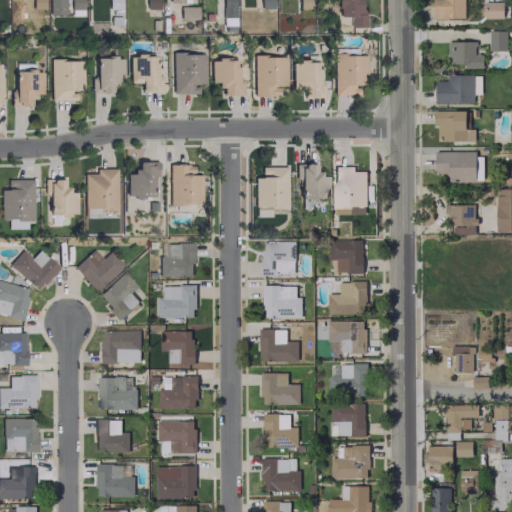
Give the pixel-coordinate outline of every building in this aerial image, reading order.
[(42,0),(30,0),(31,8),(43,8),(42,0)] [(46,0),(47,15),(63,15),(62,0),(46,0)] [(68,0),(69,15),(81,15),(80,0),(68,0)] [(233,25),(233,0),(221,0),(221,25),(233,25)] [(361,0),(336,0),(337,16),(349,16),(349,27),(362,27),(361,0)] [(463,0),(432,0),(432,18),(464,18),(463,0)] [(484,18),(502,17),(502,1),(483,2),(484,18)] [(506,31),(489,30),(488,52),(505,52),(506,31)] [(474,41),(447,41),(447,64),(463,64),(463,69),(482,68),(482,54),(474,54),(474,41)] [(196,93),(196,84),(203,84),(203,53),(170,53),(171,93),(196,93)] [(365,55),(332,54),(331,94),(357,94),(358,85),(364,85),(365,55)] [(155,55),(127,55),(127,82),(139,82),(139,90),(159,90),(159,75),(155,75),(155,55)] [(285,85),(284,55),(251,56),(252,96),(277,95),(276,86),(285,85)] [(121,80),(121,57),(91,56),(90,93),(111,93),(112,80),(121,80)] [(48,100),(74,100),(74,91),(81,91),(81,59),(47,60),(48,100)] [(241,95),(240,79),(236,79),(236,59),(208,59),(209,82),(218,81),(218,95),(241,95)] [(317,61),(289,61),(290,88),(303,87),(303,97),(322,96),(322,80),(317,80),(317,61)] [(40,95),(40,70),(11,70),(12,106),(28,106),(28,96),(40,95)] [(434,80),(434,103),(473,102),(472,74),(448,75),(448,80),(434,80)] [(473,141),(474,128),(469,128),(469,111),(433,110),(432,126),(436,126),(436,140),(473,141)] [(434,151),(434,173),(448,173),(448,181),(482,182),(482,152),(434,151)] [(125,174),(124,197),(152,197),(152,176),(156,176),(156,161),(134,161),(134,174),(125,174)] [(326,173),(314,173),(314,163),(296,163),(296,199),(325,199),(326,173)] [(199,204),(200,174),(191,174),(192,164),(167,164),(167,204),(199,204)] [(253,177),(253,215),(285,215),(285,166),(259,166),(259,177),(253,177)] [(365,171),(353,171),(353,166),(332,166),(333,206),(365,205),(365,171)] [(82,209),(115,208),(114,167),(94,167),(94,173),(82,173),(82,209)] [(0,218),(30,219),(31,179),(5,179),(5,189),(0,189),(0,218)] [(74,192),(64,191),(64,179),(42,179),(42,196),(47,196),(47,214),(74,214),(74,192)] [(511,188),(495,188),(495,232),(511,232),(511,188)] [(475,234),(474,204),(447,204),(447,234),(475,234)] [(362,272),(361,239),(327,240),(327,260),(335,259),(335,273),(362,272)] [(294,274),(293,241),(260,241),(261,274),(294,274)] [(192,243),(162,242),(161,254),(157,254),(157,276),(191,276),(192,243)] [(29,258),(20,249),(7,264),(35,290),(57,267),(37,249),(29,258)] [(100,258),(92,249),(72,267),(93,291),(122,265),(109,251),(100,258)] [(96,295),(119,319),(138,301),(129,292),(135,286),(121,271),(96,295)] [(0,314),(20,319),(27,287),(0,281),(0,314)] [(364,281),(338,281),(338,293),(326,294),(327,314),(365,313),(364,281)] [(194,285),(160,285),(160,296),(156,296),(156,317),(194,316),(194,285)] [(295,285),(262,285),(262,318),(300,317),(300,296),(295,297),(295,285)] [(326,340),(338,340),(338,352),(364,352),(364,320),(326,320),(326,340)] [(297,361),(297,339),(292,340),(292,329),(257,329),(258,361),(297,361)] [(101,362),(139,361),(138,330),(100,331),(101,362)] [(193,331),(159,330),(159,350),(167,350),(167,363),(192,363),(193,331)] [(23,331),(0,332),(0,364),(24,364),(23,331)] [(472,372),(472,346),(452,345),(452,372),(472,372)] [(366,363),(332,363),(332,375),(328,375),(327,394),(366,394),(366,363)] [(298,403),(298,383),(286,383),(286,372),(260,372),(260,403),(298,403)] [(33,374),(6,375),(7,387),(0,387),(0,407),(34,407),(33,374)] [(158,408),(196,407),(196,375),(163,376),(163,388),(158,388),(158,408)] [(96,376),(96,409),(135,408),(135,389),(130,389),(130,376),(96,376)] [(487,376),(472,376),(471,388),(487,388),(487,376)] [(364,403),(329,403),(329,435),(363,435),(364,403)] [(476,417),(477,404),(443,403),(443,431),(459,431),(459,417),(476,417)] [(506,405),(492,405),(492,419),(497,419),(497,428),(494,428),(494,436),(501,436),(501,429),(504,429),(504,418),(506,418),(506,405)] [(262,414),(263,448),(296,447),(296,426),(288,426),(288,413),(262,414)] [(34,451),(34,418),(1,417),(1,450),(34,451)] [(127,431),(119,431),(119,419),(93,419),(94,452),(128,452),(127,431)] [(193,453),(194,420),(156,419),(155,441),(159,441),(159,452),(193,453)] [(471,456),(470,441),(454,441),(454,456),(471,456)] [(329,457),(329,477),(368,477),(367,445),(335,445),(336,457),(329,457)] [(451,446),(427,445),(426,464),(451,465),(451,446)] [(299,489),(299,469),(294,469),(294,458),(260,458),(261,490),(299,489)] [(511,509),(511,506),(511,458),(494,458),(495,497),(488,497),(488,510),(511,509)] [(133,496),(133,475),(128,475),(128,464),(95,463),(94,495),(133,496)] [(0,498),(34,497),(33,465),(0,466),(0,467),(0,478),(0,477),(0,498)] [(155,497),(194,497),(193,465),(155,465),(155,497)] [(476,469),(458,470),(459,495),(476,494),(476,469)] [(367,511),(368,485),(340,485),(340,499),(327,499),(326,511),(367,511)] [(430,487),(430,511),(449,511),(449,487),(430,487)] [(288,511),(289,501),(263,501),(262,511),(288,511)]
